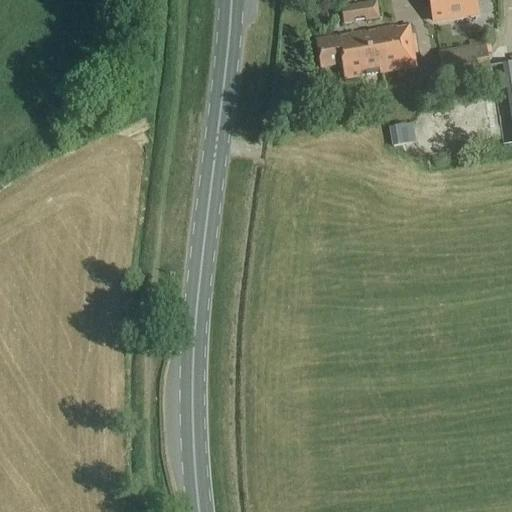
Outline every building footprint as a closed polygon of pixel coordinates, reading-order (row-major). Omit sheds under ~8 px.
[(477,16),(474,0),(429,0),(433,23),(477,16)] [(341,10),(343,26),(379,20),(376,4),(341,10)] [(315,43),(320,72),(342,68),(344,81),(414,70),(407,28),(315,43)] [(438,54),(444,88),(490,80),(484,46),(438,54)] [(511,65),(502,67),(507,97),(511,127),(511,65)] [(393,149),(416,145),(412,126),(390,130),(393,149)]
